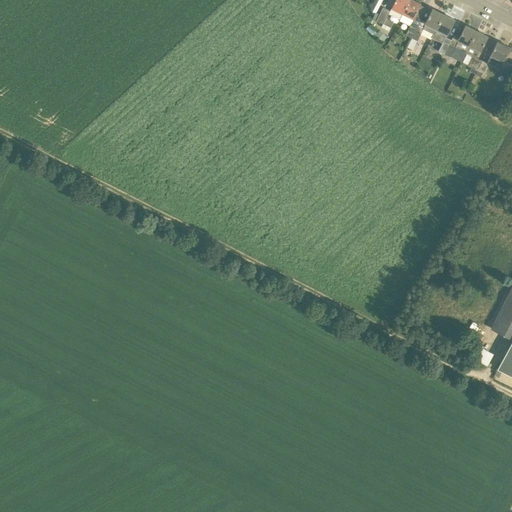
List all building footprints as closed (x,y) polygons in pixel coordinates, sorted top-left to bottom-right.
[(374,0),(369,10),(375,13),(382,0),(374,0)] [(403,14),(409,0),(395,0),(390,11),(383,7),(376,21),(391,28),(393,22),(387,19),(389,14),(400,20),(403,14)] [(409,0),(403,14),(414,19),(421,4),(414,0),(409,0)] [(433,9),(426,22),(420,20),(418,25),(411,37),(417,41),(423,29),(434,34),(444,14),(433,9)] [(444,14),(434,34),(432,38),(443,43),(439,51),(444,54),(449,44),(452,40),(446,37),(455,20),(444,14)] [(411,37),(418,25),(412,22),(406,35),(411,37)] [(466,25),(455,47),(460,50),(466,53),(477,31),(466,25)] [(380,30),(375,34),(382,42),(387,37),(380,30)] [(488,36),(477,31),(466,53),(476,58),(472,67),(477,70),(482,60),(477,57),(480,50),(481,51),(488,36)] [(505,61),(511,48),(498,41),(491,54),(498,57),(494,66),(500,69),(504,61),(505,61)] [(449,44),(444,54),(450,57),(455,47),(449,44)] [(477,70),(483,73),(488,63),(482,60),(477,70)] [(511,287),(511,289),(505,300),(491,329),(511,339),(511,287)] [(511,344),(499,369),(511,375),(511,344)] [(470,356),(487,366),(493,354),(476,345),(470,356)]
